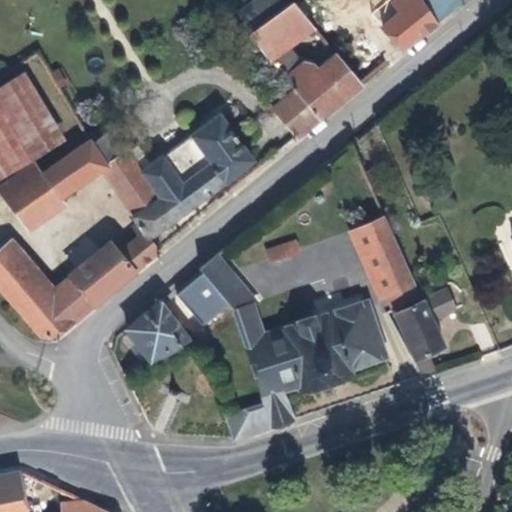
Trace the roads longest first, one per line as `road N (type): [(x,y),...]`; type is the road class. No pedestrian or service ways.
road 1 (residential): [(79,372),(91,334),(492,0)]
road 2 (secondary): [(511,370),(249,461),(174,473),(135,466)]
road 3 (residential): [(511,372),(473,511)]
road 4 (secondary): [(0,451),(135,466)]
